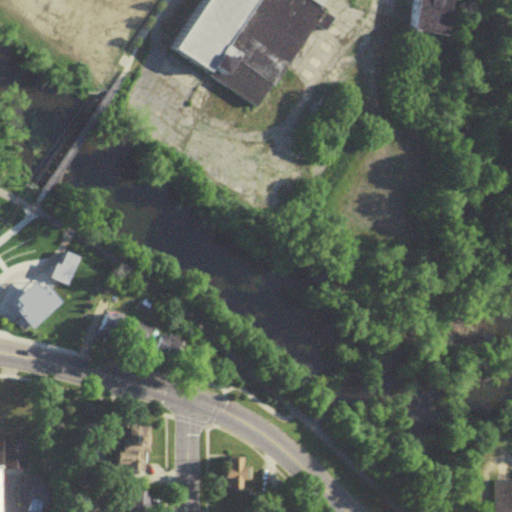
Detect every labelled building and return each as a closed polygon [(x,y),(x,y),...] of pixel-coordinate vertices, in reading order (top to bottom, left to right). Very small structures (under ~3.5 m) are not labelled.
[(200,0),(168,57),(264,112),(320,14),(321,15),(330,0),(218,0),(216,4),(207,0),(200,0)] [(411,0),(407,28),(447,34),(452,0),(411,0)] [(48,259),(42,274),(62,281),(73,253),(60,248),(55,261),(48,259)] [(58,299),(39,276),(33,281),(28,276),(8,293),(14,301),(10,304),(27,325),(58,299)] [(90,338),(101,306),(80,299),(69,331),(90,338)] [(96,342),(117,348),(124,323),(104,317),(96,342)] [(127,345),(146,354),(154,335),(136,326),(127,345)] [(124,424),(124,436),(118,436),(118,445),(113,445),(113,462),(123,462),(123,468),(138,469),(138,449),(144,449),(145,424),(124,424)] [(0,437),(0,466),(20,467),(20,438),(0,437)] [(225,455),(225,465),(221,465),(221,476),(225,476),(225,485),(241,485),(240,454),(225,455)] [(40,506),(45,502),(47,497),(48,491),(47,486),(44,481),(40,477),(35,474),(29,473),(23,474),(18,478),(14,482),(12,488),(12,495),(14,500),(18,505),(23,508),(30,510),(35,509),(40,506)] [(484,511),(483,477),(511,476),(511,511),(484,511)] [(149,511),(149,496),(129,496),(129,511),(149,511)]
